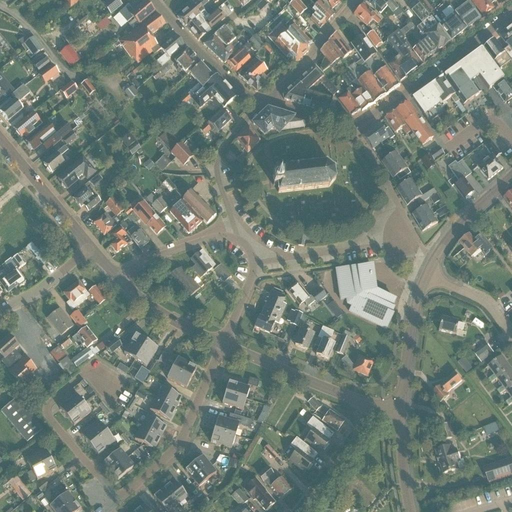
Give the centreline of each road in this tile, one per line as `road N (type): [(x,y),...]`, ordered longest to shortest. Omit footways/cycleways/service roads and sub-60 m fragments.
road 1 (residential): [(511,13),(357,125),(266,101)]
road 2 (residential): [(120,499),(45,408),(86,374),(116,396)]
road 3 (residential): [(120,499),(178,449),(223,344)]
road 4 (tertiary): [(374,406),(223,344)]
road 5 (residential): [(266,101),(247,95),(195,49),(153,0)]
road 6 (tertiary): [(89,247),(0,139)]
road 7 (residential): [(266,101),(355,0)]
road 8 (tertiary): [(426,276),(453,231),(511,175)]
road 9 (tertiary): [(399,406),(426,276)]
road 10 (unclassified): [(302,511),(367,432),(374,406)]
road 11 (residential): [(234,237),(148,260),(119,280)]
road 12 (tertiary): [(223,344),(146,304),(119,280)]
